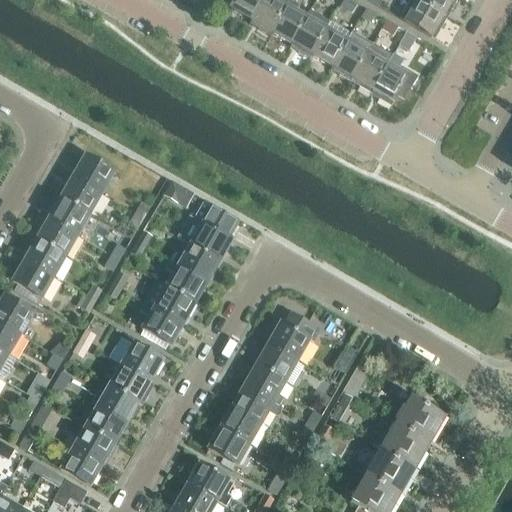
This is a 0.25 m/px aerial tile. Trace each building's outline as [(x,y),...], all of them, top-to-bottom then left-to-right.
[(234,0),(228,11),(249,23),(262,0),(234,0)] [(262,0),(249,23),(258,28),(256,31),(268,38),(285,8),(275,2),(276,0),(262,0)] [(352,14),(357,5),(348,0),(344,0),(340,7),(352,14)] [(362,0),(378,9),(382,0),(362,0)] [(446,20),(416,2),(411,0),(410,0),(398,21),(403,23),(434,41),(446,20)] [(411,0),(416,2),(446,20),(457,0),(411,0)] [(270,35),(290,46),(306,20),(295,14),(299,7),(289,1),(285,8),(268,38),(270,35)] [(368,24),(378,17),(365,10),(360,19),(368,24)] [(325,31),(306,20),(290,46),(310,58),(326,31),(325,31)] [(392,38),(398,28),(386,21),(380,31),(392,38)] [(310,58),(331,70),(350,36),(329,23),(325,31),(326,31),(310,58)] [(351,34),(350,36),(331,70),(340,75),(338,78),(349,84),(349,85),(351,81),(372,46),(351,34)] [(407,34),(398,49),(409,55),(418,40),(407,34)] [(372,46),(351,81),(349,85),(350,85),(351,82),(360,86),(358,89),(370,96),(372,93),(392,58),(372,46)] [(392,58),(372,93),(370,96),(391,108),(397,98),(404,102),(417,79),(409,75),(407,78),(397,73),(403,62),(393,56),(392,58)] [(84,159),(72,180),(101,198),(114,176),(84,159)] [(89,218),(101,198),(72,180),(60,201),(89,218)] [(184,209),(192,195),(171,183),(163,197),(184,209)] [(60,201),(48,222),(77,239),(89,218),(60,201)] [(132,216),(141,221),(148,209),(139,204),(132,216)] [(201,227),(189,247),(219,264),(231,243),(217,235),(223,225),(199,211),(193,222),(201,227)] [(129,241),(141,221),(132,216),(121,236),(117,233),(116,234),(129,241)] [(65,260),(77,239),(48,222),(35,243),(65,260)] [(144,230),(137,242),(145,246),(152,235),(144,230)] [(115,247),(109,258),(117,262),(129,241),(116,234),(111,244),(115,247)] [(138,258),(145,246),(137,242),(130,253),(138,258)] [(35,243),(23,264),(53,281),(65,260),(35,243)] [(168,263),(177,268),(207,285),(219,264),(189,247),(183,243),(177,253),(173,255),(168,263)] [(111,273),(117,262),(109,258),(103,268),(111,273)] [(173,276),(165,289),(195,306),(207,285),(177,268),(168,263),(164,271),(173,276)] [(53,281),(23,264),(11,285),(41,302),(53,281)] [(119,273),(112,284),(120,289),(127,277),(119,273)] [(114,300),(120,289),(112,284),(106,296),(114,300)] [(195,306),(165,289),(155,284),(143,305),(183,327),(195,306)] [(84,299),(93,304),(100,293),(91,287),(84,299)] [(78,310),(87,315),(93,304),(84,299),(78,310)] [(2,300),(0,303),(0,326),(20,338),(21,337),(29,341),(33,334),(25,330),(30,321),(42,322),(46,316),(36,310),(32,317),(2,300)] [(170,349),(183,327),(143,305),(139,313),(148,318),(141,332),(170,349)] [(283,327),(279,325),(267,346),(297,364),(309,343),(312,344),(319,333),(289,316),(283,327)] [(20,338),(0,326),(0,353),(8,359),(20,338)] [(85,331),(78,343),(87,349),(94,337),(85,331)] [(81,360),(87,349),(78,343),(71,354),(81,360)] [(59,344),(49,354),(58,359),(65,348),(59,344)] [(149,385),(162,363),(132,346),(120,368),(149,385)] [(297,364),(267,346),(255,367),(285,385),(297,364)] [(345,377),(357,355),(346,348),(333,370),(345,377)] [(8,359),(0,353),(0,381),(1,382),(13,361),(8,359)] [(47,367),(55,372),(61,362),(53,357),(47,367)] [(247,382),(243,388),(278,408),(283,400),(278,397),(285,385),(255,367),(253,366),(244,380),(247,382)] [(357,367),(342,393),(354,400),(369,374),(357,367)] [(120,368),(108,388),(137,406),(149,385),(120,368)] [(61,373),(54,385),(63,390),(70,378),(61,373)] [(57,401),(63,390),(54,385),(48,396),(57,401)] [(35,386),(28,398),(38,403),(45,391),(35,386)] [(108,388),(96,409),(125,426),(137,406),(108,388)] [(243,388),(231,409),(261,426),(269,413),(277,417),(281,410),(278,408),(243,388)] [(331,401),(315,392),(311,399),(327,408),(331,401)] [(31,414),(38,403),(28,398),(22,409),(31,414)] [(444,419),(410,399),(395,426),(429,446),(444,419)] [(344,412),(335,407),(328,419),(337,424),(344,412)] [(113,447),(125,426),(96,409),(84,430),(113,447)] [(231,409),(219,430),(249,447),(261,426),(231,409)] [(315,429),(321,418),(312,412),(305,424),(315,429)] [(36,415),(30,427),(39,432),(46,420),(36,415)] [(20,435),(26,423),(17,418),(10,430),(20,435)] [(308,440),(315,429),(305,424),(299,435),(308,440)] [(395,426),(380,452),(414,472),(429,446),(395,426)] [(27,454),(39,432),(30,427),(18,448),(27,454)] [(313,443),(324,449),(330,438),(333,433),(322,427),(313,443)] [(68,437),(63,446),(72,451),(102,468),(105,470),(117,449),(113,447),(84,430),(77,442),(68,437)] [(204,450),(206,451),(236,469),(249,447),(219,430),(215,436),(212,435),(204,450)] [(2,445),(0,448),(0,455),(9,460),(14,451),(2,445)] [(102,468),(72,451),(63,446),(58,454),(67,459),(59,472),(89,489),(102,468)] [(380,452),(375,461),(365,478),(399,498),(414,472),(380,452)] [(281,466),(291,471),(298,459),(288,454),(281,466)] [(28,472),(39,478),(43,470),(32,464),(28,472)] [(232,484),(198,465),(186,486),(217,504),(225,509),(230,499),(225,496),(232,484)] [(284,483),(291,471),(281,466),(275,477),(284,483)] [(43,470),(39,478),(50,484),(54,476),(43,470)] [(357,509),(355,511),(390,511),(399,498),(365,478),(349,505),(357,509)] [(64,481),(57,493),(50,506),(59,511),(61,511),(67,504),(76,509),(85,493),(64,481)] [(211,511),(217,504),(186,486),(174,507),(181,511),(211,511)] [(265,496),(256,511),(257,511),(267,511),(273,501),(265,496)] [(0,500),(0,511),(19,511),(20,511),(0,500)]
